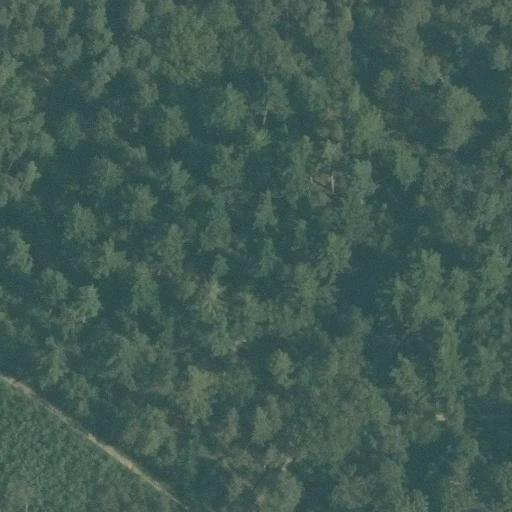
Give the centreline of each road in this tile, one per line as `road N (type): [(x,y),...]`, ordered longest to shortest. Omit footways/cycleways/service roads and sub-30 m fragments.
road 1 (unknown): [(511,414),(399,427),(339,423),(289,450),(231,511)]
road 2 (track): [(206,0),(0,226)]
road 3 (unknown): [(187,511),(0,372)]
